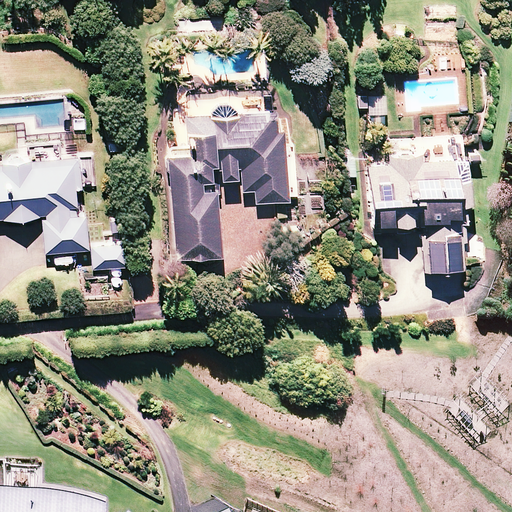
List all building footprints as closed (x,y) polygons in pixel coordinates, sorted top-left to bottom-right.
[(292,142),(291,126),(288,126),(287,118),(278,118),(277,106),(273,107),(211,111),(212,127),(189,129),(190,150),(170,152),(177,256),(223,253),(217,177),(242,176),(243,189),(256,188),(257,201),(291,198),(291,194),(296,193),(292,142)] [(460,170),(460,157),(424,158),(424,154),(372,155),(373,231),(383,231),(383,222),(430,221),(430,266),(461,266),(461,220),(473,219),(473,170),(460,170)] [(0,162),(0,217),(43,214),(46,251),(89,248),(87,214),(78,215),(75,186),(84,186),(81,156),(0,162)] [(92,245),(94,267),(128,264),(126,242),(92,245)] [(481,376),(466,389),(493,420),(508,407),(481,376)] [(461,401),(446,414),(474,445),(488,432),(461,401)] [(41,470),(9,469),(8,494),(1,495),(0,494),(0,511),(111,511),(112,510),(102,507),(92,504),(82,501),(72,499),(62,497),(52,496),(42,495),(40,495),(41,470)]
